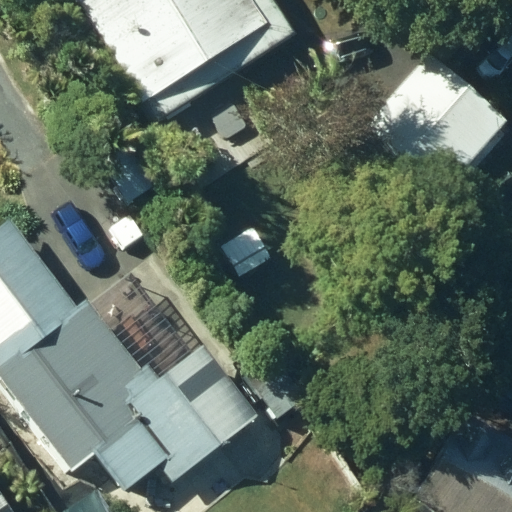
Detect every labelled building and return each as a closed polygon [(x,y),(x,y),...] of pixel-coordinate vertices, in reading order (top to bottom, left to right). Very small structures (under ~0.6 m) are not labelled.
[(136,103),(149,124),(283,39),(258,0),(59,0),(129,108),(136,103)] [(354,126),(431,195),(496,121),(420,55),(354,126)] [(95,162),(117,188),(133,174),(111,149),(95,162)] [(0,393),(62,473),(84,456),(113,495),(149,467),(162,484),(248,416),(194,345),(148,379),(137,367),(131,372),(77,302),(0,360),(0,393)] [(511,511),(511,449),(452,415),(399,503),(415,511),(511,511)]
